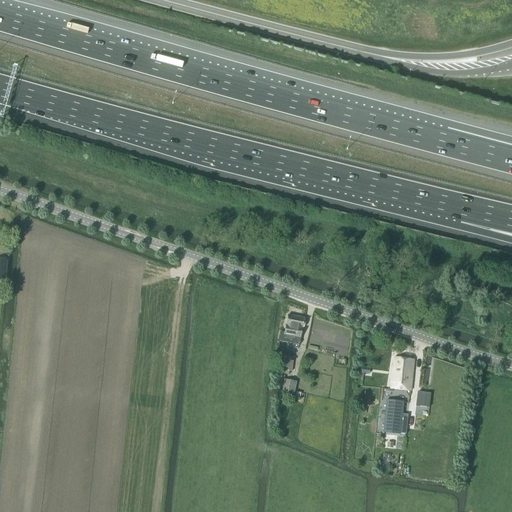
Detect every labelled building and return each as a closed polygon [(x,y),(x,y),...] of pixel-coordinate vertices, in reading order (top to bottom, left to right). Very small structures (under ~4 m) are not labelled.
[(278,342),(298,346),(299,346),(302,332),(304,319),(287,316),(284,333),(280,332),(278,342)] [(291,372),(293,358),(281,356),(279,374),(289,375),(289,372),(291,372)] [(390,389),(409,392),(413,361),(395,358),(394,358),(390,389)] [(284,381),(282,390),(281,393),(294,395),(296,383),(284,381)] [(401,421),(403,403),(386,401),(385,414),(387,414),(385,433),(406,435),(407,422),(401,421)] [(396,448),(397,439),(385,438),(384,447),(396,448)]
